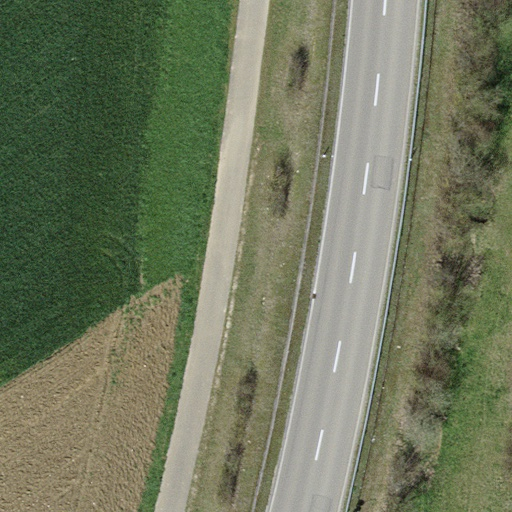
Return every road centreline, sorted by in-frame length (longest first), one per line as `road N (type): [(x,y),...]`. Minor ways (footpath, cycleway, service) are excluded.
road 1 (track): [(175,511),(256,0)]
road 2 (secondary): [(308,511),(367,170),(384,0)]
